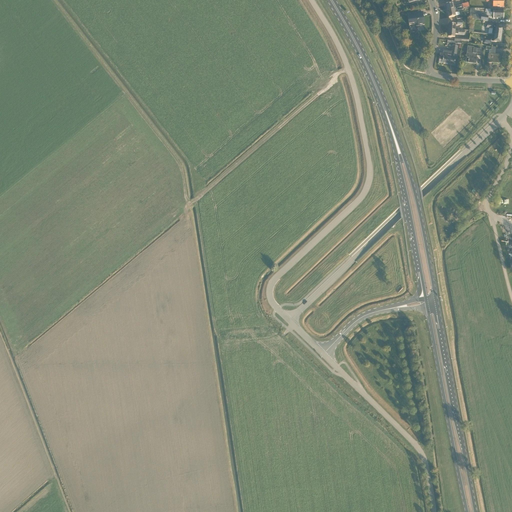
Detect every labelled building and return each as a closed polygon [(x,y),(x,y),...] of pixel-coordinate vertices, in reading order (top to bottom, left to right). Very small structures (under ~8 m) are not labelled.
[(453,7),(453,4),(446,5),(447,12),(457,10),(457,8),(460,8),(460,10),(463,10),(463,8),(463,7),(461,7),(461,6),(453,7)] [(449,18),(455,16),(456,16),(457,20),(462,19),(461,15),(460,16),(459,12),(458,13),(457,11),(460,10),(460,8),(457,8),(457,10),(447,12),(449,18)] [(422,13),(415,14),(414,10),(407,11),(409,25),(415,24),(416,26),(424,25),(422,13)] [(501,36),(502,29),(496,28),(496,25),(486,24),(486,28),(492,29),(492,35),(501,36)] [(501,43),(501,36),(492,35),(491,40),(484,39),(484,43),(491,44),(491,42),(494,42),(501,43)] [(458,47),(452,46),(451,52),(450,58),(447,58),(447,55),(440,54),(439,60),(443,60),(442,63),(454,65),(455,60),(456,60),(458,47)] [(476,49),(476,54),(473,54),(474,48),(468,47),(466,58),(469,58),(468,63),(475,64),(476,56),(480,57),(481,50),(476,49)] [(497,60),(500,60),(500,56),(495,55),(496,48),(486,47),(486,50),(490,51),(489,55),(488,63),(497,63),(497,60)]
